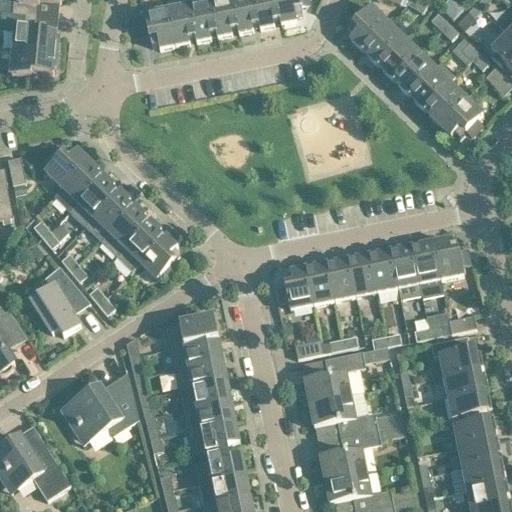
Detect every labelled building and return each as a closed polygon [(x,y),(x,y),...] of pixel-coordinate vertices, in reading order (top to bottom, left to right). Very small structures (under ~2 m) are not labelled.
[(64,4),(64,0),(19,0),(19,6),(14,6),(13,19),(38,21),(40,6),(61,8),(61,3),(64,4)] [(260,30),(253,0),(237,0),(232,1),(239,34),(238,34),(239,39),(252,36),(251,32),(259,30),(260,30)] [(281,26),(275,0),(253,0),(260,30),(259,30),(260,34),(273,32),(272,27),(280,26),(281,26)] [(275,0),(281,26),(280,26),(281,30),(298,26),(297,23),(304,21),(302,10),(309,9),(307,0),(275,0)] [(381,0),(401,9),(405,0),(381,0)] [(239,34),(232,1),(211,5),(218,39),(217,39),(218,43),(231,40),(230,36),(238,34),(239,34)] [(485,1),(476,9),(482,15),(491,6),(485,1)] [(417,2),(408,9),(424,18),(429,8),(417,2)] [(218,39),(211,5),(190,10),(196,43),(197,47),(210,45),(209,40),(217,39),(218,39)] [(482,15),(476,9),(468,18),(474,23),(482,15)] [(196,43),(190,10),(169,14),(176,51),(188,49),(188,45),(196,43)] [(366,52),(389,28),(372,12),(365,19),(360,14),(351,23),(356,28),(348,36),(353,41),(351,44),(363,56),(366,53),(366,52)] [(176,51),(169,14),(146,19),(148,28),(140,30),(143,42),(150,41),(152,52),(159,51),(160,55),(176,51)] [(432,26),(442,36),(449,28),(439,18),(432,26)] [(37,36),(38,21),(13,19),(11,31),(17,32),(14,55),(58,59),(60,43),(58,43),(58,38),(37,36)] [(381,67),(404,43),(389,28),(366,52),(366,53),(372,58),(369,61),(379,71),(382,68),(381,67)] [(459,38),(449,28),(442,36),(452,45),(459,38)] [(511,43),(507,39),(492,55),(495,58),(492,62),(502,72),(506,68),(511,74),(511,43)] [(397,82),(420,58),(404,43),(381,67),(382,68),(388,74),(385,77),(394,86),(397,83),(397,82)] [(463,56),(473,66),(480,58),(470,49),(463,56)] [(57,75),(58,59),(14,55),(12,79),(33,81),(33,78),(54,80),(55,75),(57,75)] [(412,97),(436,73),(420,58),(397,82),(397,83),(403,88),(400,92),(410,101),(413,98),(412,97)] [(490,68),(480,58),(473,66),(483,76),(490,68)] [(451,88),(436,73),(412,97),(413,98),(419,103),(416,107),(425,116),(428,113),(428,112),(451,88)] [(511,89),(495,73),(486,83),(505,101),(511,93),(511,89)] [(440,130),(467,103),(451,88),(428,112),(428,113),(434,119),(431,122),(440,130)] [(483,119),(467,103),(440,130),(452,142),(454,139),(460,144),(468,136),(473,141),(482,132),(476,126),(483,119)] [(63,193),(89,166),(78,155),(75,157),(70,152),(62,161),(57,156),(48,165),(53,170),(46,177),(63,193)] [(22,162),(8,165),(13,191),(27,188),(22,162)] [(102,184),(102,183),(96,178),(99,175),(89,166),(63,193),(55,202),(70,217),(102,184)] [(118,199),(117,198),(111,193),(114,190),(104,180),(102,183),(102,184),(70,217),(86,232),(118,199)] [(0,225),(14,223),(7,189),(0,190),(0,225)] [(133,214),(133,213),(127,208),(130,205),(120,195),(117,198),(118,199),(86,232),(101,247),(133,214)] [(149,229),(148,228),(142,223),(145,219),(136,210),(133,213),(133,214),(101,247),(117,262),(149,229)] [(164,244),(164,243),(158,237),(161,234),(151,225),(148,228),(149,229),(117,262),(132,277),(141,268),(164,244)] [(34,232),(43,243),(51,237),(42,226),(34,232)] [(60,247),(51,237),(43,243),(52,254),(60,247)] [(179,252),(167,241),(167,240),(164,243),(164,244),(141,268),(158,284),(165,277),(170,282),(179,273),(173,268),(181,260),(176,255),(179,252)] [(450,245),(434,248),(441,285),(464,280),(462,271),(469,269),(467,257),(460,258),(457,247),(450,248),(450,245)] [(444,298),(441,285),(434,248),(421,250),(422,254),(414,256),(422,300),(423,302),(444,298)] [(40,249),(33,254),(41,264),(48,258),(40,249)] [(414,256),(413,252),(400,254),(401,259),(393,260),(392,260),(399,293),(401,304),(422,300),(414,256)] [(392,260),(393,260),(392,256),(379,259),(380,263),(372,264),(371,265),(378,298),(399,293),(392,260)] [(62,266),(71,277),(79,270),(70,259),(62,266)] [(371,265),(372,264),(371,260),(358,263),(359,267),(351,269),(350,269),(357,302),(378,298),(371,265)] [(350,269),(351,269),(350,265),(337,267),(337,271),(329,273),(335,306),(357,302),(350,269)] [(329,273),(329,269),(316,271),(316,276),(308,277),(314,311),(335,306),(329,273)] [(88,281),(79,270),(71,277),(80,287),(88,281)] [(51,292),(31,305),(53,338),(60,334),(64,341),(81,330),(74,318),(88,306),(60,272),(45,285),(51,292)] [(308,277),(307,273),(291,277),(291,280),(284,282),(287,293),(280,294),(282,307),(289,305),(291,315),(314,311),(308,277)] [(90,299),(99,310),(107,303),(98,292),(90,299)] [(116,314),(107,303),(99,310),(108,321),(116,314)] [(0,378),(0,380),(0,381),(3,381),(6,380),(8,379),(11,377),(12,376),(13,375),(14,373),(15,372),(14,371),(13,370),(15,368),(5,353),(23,341),(8,318),(4,321),(0,314),(0,378)] [(169,333),(173,354),(219,344),(215,321),(180,328),(181,330),(169,333)] [(475,321),(449,326),(452,339),(477,334),(475,321)] [(443,331),(429,333),(431,344),(445,341),(443,331)] [(431,344),(429,333),(415,336),(417,347),(431,344)] [(400,339),(386,342),(388,352),(402,349),(400,339)] [(357,342),(343,345),(345,355),(359,352),(357,342)] [(388,352),(386,342),(372,344),(375,355),(388,352)] [(440,360),(444,382),(481,374),(481,375),(485,374),(482,359),(478,360),(476,352),(471,354),(468,342),(431,349),(434,361),(440,360)] [(136,343),(126,349),(130,363),(140,361),(136,343)] [(224,365),(219,344),(173,354),(177,374),(224,365)] [(345,355),(343,345),(329,347),(331,357),(345,355)] [(321,346),(296,351),(298,364),(324,359),(321,346)] [(373,355),(376,367),(390,364),(388,352),(373,355)] [(351,400),(346,377),(366,373),(362,357),(325,365),(328,380),(305,384),(310,408),(351,400)] [(143,375),(140,361),(130,363),(134,377),(143,375)] [(228,385),(224,365),(177,374),(181,395),(228,385)] [(482,381),(481,375),(481,374),(444,382),(449,403),(485,396),(489,395),(486,380),(482,381)] [(401,379),(403,390),(411,389),(408,377),(401,379)] [(146,381),(135,383),(139,397),(148,395),(146,381)] [(232,406),(228,385),(181,395),(186,415),(232,406)] [(140,425),(130,386),(108,401),(103,395),(94,401),(91,397),(63,416),(75,433),(79,431),(89,447),(108,434),(114,442),(140,425)] [(413,400),(411,389),(403,390),(405,402),(413,400)] [(486,402),(485,396),(449,403),(439,405),(443,427),(493,417),(490,402),(486,402)] [(356,423),(351,400),(310,408),(310,409),(315,408),(318,426),(314,427),(315,433),(338,428),(341,442),(378,434),(389,432),(404,429),(401,418),(376,422),(375,419),(356,423)] [(151,401),(140,404),(144,418),(154,415),(151,401)] [(236,427),(232,406),(186,415),(190,436),(236,427)] [(156,421),(146,424),(149,438),(159,436),(156,421)] [(410,425),(412,436),(420,435),(418,423),(410,425)] [(454,431),(459,453),(495,445),(494,438),(498,438),(495,423),(454,431)] [(230,456),(229,450),(240,448),(236,427),(190,436),(194,457),(206,455),(207,460),(230,456)] [(404,429),(389,432),(391,444),(406,441),(404,429)] [(367,477),(362,454),(382,450),(378,434),(341,442),(344,456),(321,461),(326,485),(367,477)] [(423,447),(420,435),(412,436),(415,448),(423,447)] [(161,442),(150,444),(154,458),(164,456),(161,442)] [(11,447),(0,454),(0,478),(1,480),(7,477),(18,494),(33,484),(48,506),(72,490),(43,445),(29,454),(22,443),(12,449),(11,447)] [(502,459),(499,444),(495,445),(459,453),(463,474),(499,466),(498,460),(502,459)] [(231,461),(230,456),(207,460),(208,466),(196,468),(201,489),(247,480),(243,459),(231,461)] [(506,480),(503,466),(503,465),(499,466),(463,474),(467,495),(504,488),(504,487),(502,481),(506,480)] [(419,471),(422,482),(430,481),(427,469),(419,471)] [(355,511),(389,511),(394,511),(391,496),(372,500),(367,477),(326,485),(331,509),(354,505),(355,511)] [(171,480),(160,483),(164,497),(173,494),(171,480)] [(251,500),(247,480),(201,489),(205,510),(251,500)] [(432,493),(430,481),(422,482),(424,494),(432,493)] [(511,501),(508,487),(507,486),(504,487),(504,488),(467,495),(470,511),(492,511),(508,509),(508,508),(507,502),(511,501)] [(402,497),(405,509),(419,506),(417,494),(402,497)] [(178,511),(176,500),(165,503),(167,511),(178,511)] [(253,511),(251,500),(205,510),(205,511),(253,511)]
